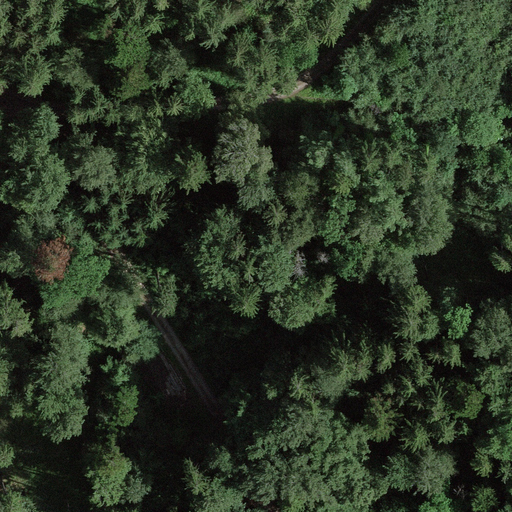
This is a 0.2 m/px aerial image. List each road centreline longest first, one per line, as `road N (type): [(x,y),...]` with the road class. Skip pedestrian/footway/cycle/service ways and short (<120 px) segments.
road 1 (track): [(0,89),(205,383),(276,511)]
road 2 (track): [(386,0),(322,69),(284,95),(0,110)]
road 3 (track): [(284,95),(320,103),(511,107)]
